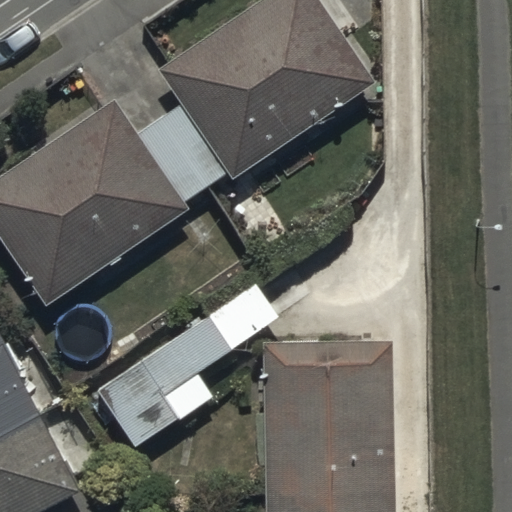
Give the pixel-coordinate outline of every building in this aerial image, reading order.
[(182,97),(228,176),(232,181),(379,81),(323,0),(261,0),(162,67),(182,97)] [(228,176),(182,97),(138,127),(114,92),(0,169),(0,235),(49,308),(195,209),(190,202),(228,176)] [(260,279),(94,389),(135,449),(215,396),(200,375),(285,318),(260,279)] [(89,511),(0,331),(0,511),(89,511)] [(397,511),(392,339),(266,343),(271,511),(397,511)]
